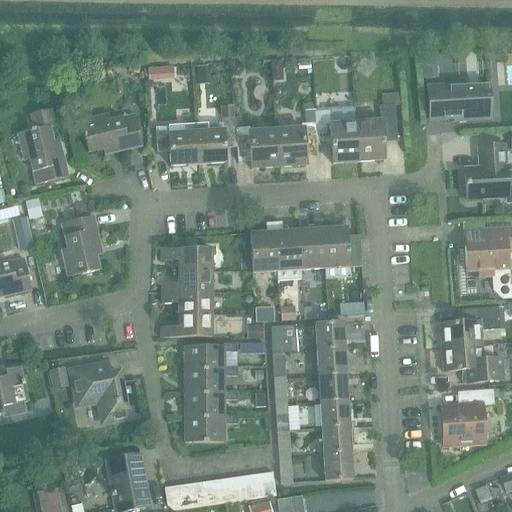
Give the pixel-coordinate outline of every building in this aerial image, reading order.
[(434,54),(421,55),(421,56),(422,67),(435,67),(434,56),(434,54)] [(281,69),(281,63),(271,63),(272,73),(278,72),(281,69)] [(138,73),(139,65),(130,64),(129,72),(138,73)] [(159,68),(150,68),(150,69),(150,78),(159,78),(159,68)] [(488,86),(459,88),(458,86),(427,88),(429,121),(468,119),(468,121),(490,120),(488,86)] [(381,95),(382,107),(395,106),(401,106),(401,94),(381,95)] [(237,149),(235,118),(234,118),(233,106),(221,107),(222,124),(195,126),(198,166),(225,164),(224,150),(237,149)] [(356,124),(358,164),(384,162),(382,138),(396,137),(395,106),(382,107),(379,107),(380,122),(356,124)] [(62,152),(56,153),(50,129),(55,127),(51,110),(29,115),(33,130),(18,134),(25,160),(31,159),(37,185),(68,178),(62,152)] [(358,164),(356,124),(331,125),(330,111),(315,112),(316,125),(315,125),(316,142),(331,141),(332,165),(358,164)] [(134,116),(109,122),(107,116),(81,122),(88,153),(113,147),(115,153),(141,147),(134,116)] [(278,169),(276,132),(250,134),(249,129),(242,129),(241,118),(235,118),(237,149),(237,164),(250,163),(251,171),(278,169)] [(317,158),(316,142),(315,125),(301,126),(302,131),(276,132),(278,169),(305,167),(305,159),(317,158)] [(170,168),(198,166),(195,126),(155,129),(157,154),(169,153),(170,168)] [(511,171),(506,172),(506,167),(504,146),(477,148),(478,169),(464,170),(466,201),(505,199),(505,205),(511,204),(511,171)] [(389,211),(405,215),(408,200),(392,196),(389,211)] [(42,217),(38,200),(25,203),(28,220),(42,217)] [(60,251),(67,279),(99,271),(93,245),(99,244),(92,217),(61,225),(67,250),(60,251)] [(12,222),(19,252),(31,249),(24,219),(12,222)] [(313,230),(297,231),(300,271),(324,270),(320,220),(313,221),(313,230)] [(328,220),(320,220),(324,270),(325,280),(349,279),(349,269),(361,268),(359,238),(359,237),(358,237),(347,238),(346,228),(329,229),(328,220)] [(280,223),(273,224),(276,273),(277,283),(301,281),(300,271),(297,231),(280,233),(280,223)] [(265,234),(249,235),(251,275),(276,273),(273,224),(264,224),(265,234)] [(511,284),(510,283),(508,270),(506,250),(511,249),(511,230),(482,232),(483,246),(464,248),(466,273),(478,272),(478,278),(491,277),(492,291),(502,300),(511,299),(511,284)] [(178,274),(210,274),(210,251),(161,252),(161,263),(178,263),(178,274)] [(23,260),(0,265),(0,291),(2,291),(3,297),(30,291),(23,260)] [(162,296),(210,295),(210,274),(178,274),(178,286),(162,286),(162,296)] [(178,317),(211,317),(210,295),(162,296),(162,305),(178,305),(178,317)] [(293,308),(280,309),(281,322),(294,322),(293,308)] [(272,309),(255,309),(256,324),(261,324),(273,324),(273,321),(272,309)] [(314,309),(303,309),(304,321),(315,320),(314,309)] [(440,349),(482,347),(481,332),(499,331),(498,309),(457,311),(458,319),(458,324),(439,326),(440,349)] [(211,317),(178,317),(178,329),(162,329),(162,338),(211,339),(211,317)] [(315,352),(343,350),(341,324),(313,326),(315,352)] [(247,341),(261,340),(260,326),(246,327),(247,341)] [(282,328),(270,329),(271,355),(284,354),(282,328)] [(26,336),(25,354),(49,356),(50,337),(26,336)] [(224,372),(224,368),(224,354),(237,354),(236,345),(223,345),(223,348),(184,348),(184,372),(224,372)] [(262,345),(248,345),(248,356),(262,356),(262,345)] [(482,347),(440,349),(442,373),(461,372),(462,385),(503,382),(501,360),(483,361),(482,347)] [(317,378),(345,376),(343,350),(315,352),(317,378)] [(284,354),(271,355),(273,382),(286,381),(284,354)] [(288,363),(288,376),(316,376),(316,363),(288,363)] [(118,374),(108,376),(106,366),(81,371),(81,375),(71,377),(77,407),(98,403),(101,420),(114,418),(114,422),(136,418),(130,385),(120,386),(118,374)] [(2,409),(29,403),(20,367),(4,371),(5,373),(0,374),(0,416),(4,416),(2,409)] [(224,396),(224,392),(224,378),(236,378),(236,368),(224,368),(224,372),(184,372),(184,396),(224,396)] [(50,373),(53,389),(66,387),(63,371),(50,373)] [(319,405),(347,403),(345,376),(317,378),(319,405)] [(286,381),(273,382),(274,408),(287,407),(286,381)] [(313,389),(290,392),(296,435),(320,431),(318,414),(316,414),(313,389)] [(440,408),(443,449),(461,447),(461,443),(484,441),(481,407),(493,406),(492,391),(456,394),(457,400),(457,407),(440,408)] [(224,419),(224,417),(224,402),(236,402),(236,392),(224,392),(224,396),(184,396),(184,419),(224,419)] [(263,397),(256,397),(256,409),(264,408),(263,397)] [(320,430),(349,428),(347,403),(319,405),(320,430)] [(287,407),(274,408),(276,434),(289,433),(287,407)] [(224,419),(184,419),(184,444),(224,444),(224,426),(236,426),(236,417),(224,417),(224,419)] [(322,457),(351,454),(349,428),(320,430),(322,457)] [(289,433),(276,434),(277,460),(291,459),(289,433)] [(351,454),(322,457),(324,483),(352,481),(351,454)] [(114,511),(125,511),(149,508),(139,456),(105,462),(111,493),(109,494),(110,497),(112,497),(114,511)] [(291,459),(277,460),(279,485),(292,485),(291,459)] [(260,475),(263,499),(275,497),(272,474),(260,475)] [(251,501),(263,499),(260,475),(248,477),(251,501)] [(511,475),(501,479),(507,494),(511,492),(511,475)] [(239,503),(251,501),(248,477),(236,479),(239,503)] [(228,504),(239,503),(236,479),(224,481),(228,504)] [(216,506),(228,504),(224,481),(212,482),(216,506)] [(204,508),(216,506),(212,482),(200,484),(204,508)] [(192,510),(204,508),(200,484),(188,486),(192,510)] [(173,511),(175,511),(192,510),(188,486),(164,489),(167,507),(173,511)] [(474,491),(481,506),(493,501),(487,486),(474,491)] [(32,495),(35,511),(61,511),(56,489),(32,495)] [(276,501),(277,511),(302,511),(301,498),(276,501)]
